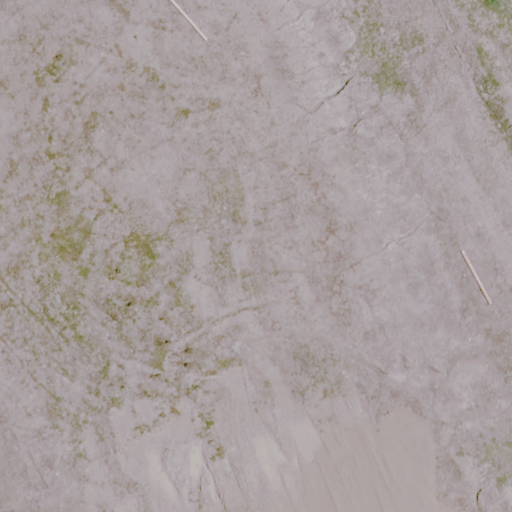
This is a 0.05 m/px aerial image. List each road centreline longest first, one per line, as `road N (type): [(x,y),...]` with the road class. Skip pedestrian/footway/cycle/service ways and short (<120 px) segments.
road 1 (secondary): [(352,0),(511,392)]
road 2 (secondary): [(170,511),(0,189)]
